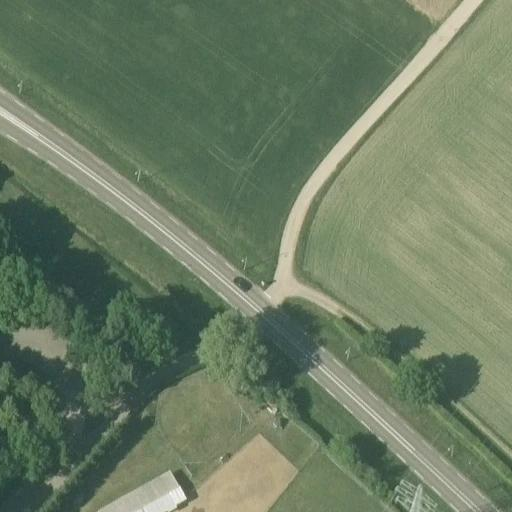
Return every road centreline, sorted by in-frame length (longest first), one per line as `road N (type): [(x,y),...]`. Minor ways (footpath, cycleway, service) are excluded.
road 1 (track): [(469,0),(305,196),(291,226),(282,289),(259,312)]
road 2 (primary): [(259,312),(119,195),(0,114)]
road 3 (residential): [(33,511),(160,374),(214,351),(259,312)]
road 4 (primary): [(474,511),(259,312)]
road 5 (track): [(282,289),(327,307),(412,369),(511,462)]
